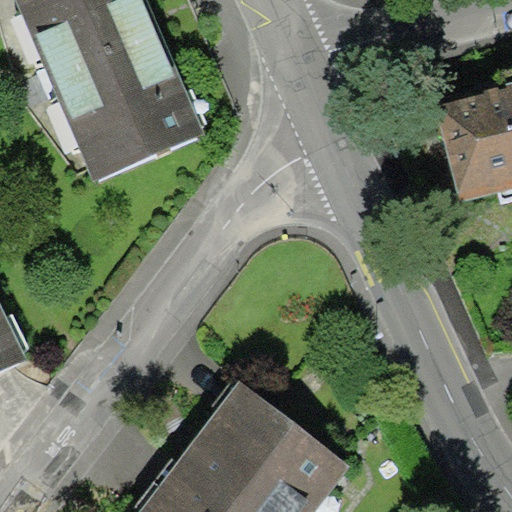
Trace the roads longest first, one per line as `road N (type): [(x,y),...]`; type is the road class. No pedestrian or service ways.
road 1 (residential): [(0,497),(252,188),(336,135)]
road 2 (residential): [(449,392),(336,135)]
road 3 (residential): [(299,62),(511,3)]
road 4 (residential): [(511,497),(449,392)]
